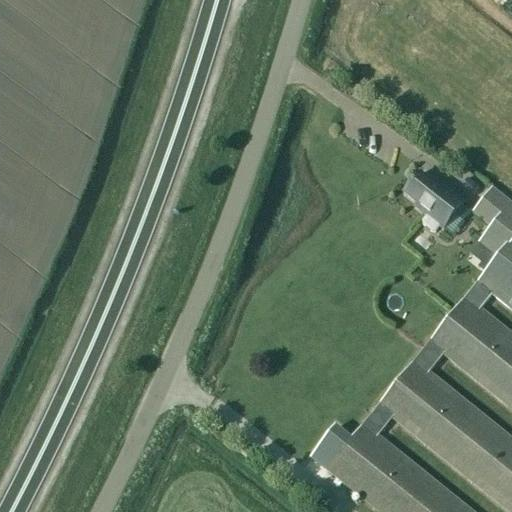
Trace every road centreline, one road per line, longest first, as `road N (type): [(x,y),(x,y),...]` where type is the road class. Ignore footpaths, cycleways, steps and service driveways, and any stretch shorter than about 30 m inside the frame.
road 1 (trunk): [(10,511),(119,275),(214,0)]
road 2 (unclassified): [(108,511),(158,420),(289,73),(305,0)]
